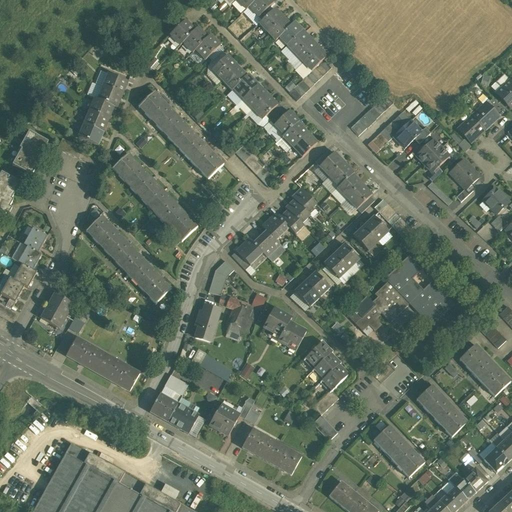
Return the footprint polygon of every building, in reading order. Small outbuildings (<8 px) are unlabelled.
[(257,0),(237,0),(236,1),(246,11),(249,8),(257,0)] [(257,0),(249,8),(259,19),(274,4),(269,0),(257,0)] [(282,19),(274,10),(259,25),(267,34),(282,19)] [(282,19),(267,34),(275,42),(279,39),(290,28),(282,19)] [(194,32),(185,22),(169,37),(179,47),(182,44),(194,32)] [(290,28),(279,39),(287,47),(302,33),(294,24),(290,28)] [(194,32),(182,44),(192,54),(195,52),(207,40),(197,30),(194,32)] [(302,33),(287,47),(295,56),(310,41),(302,33)] [(207,40),(195,52),(205,62),(220,47),(210,37),(207,40)] [(310,41),(295,56),(303,64),(318,49),(310,41)] [(318,49),(303,64),(311,73),(315,69),(319,65),(323,61),(327,58),(318,49)] [(237,68),(227,57),(212,72),(222,82),(237,68)] [(331,69),(323,61),(319,65),(327,74),(331,69)] [(327,74),(319,65),(315,69),(323,78),(327,74)] [(237,68),(222,82),(231,92),(233,91),(247,78),(237,68)] [(323,78),(315,69),(311,73),(319,82),(323,78)] [(319,82),(311,73),(306,78),(314,86),(319,82)] [(127,83),(108,75),(102,88),(122,97),(127,83)] [(247,78),(233,91),(242,101),(258,87),(248,76),(247,78)] [(511,107),(511,85),(504,77),(496,84),(502,90),(496,95),(510,110),(511,107)] [(314,86),(306,78),(302,82),(310,90),(314,86)] [(310,90),(302,82),(298,86),(306,94),(310,90)] [(298,86),(293,90),(301,98),(306,94),(298,86)] [(258,87),(242,101),(252,111),(267,97),(258,87)] [(122,97),(102,88),(97,101),(114,108),(117,109),(122,97)] [(293,90),(289,94),(297,102),(301,98),(293,90)] [(166,106),(154,93),(139,108),(150,120),(166,106)] [(393,105),(385,96),(381,100),(389,109),(393,105)] [(267,97),(252,111),(262,122),(266,118),(277,107),(267,97)] [(97,101),(94,100),(89,113),(108,121),(114,108),(97,101)] [(381,100),(377,105),(385,113),(389,109),(381,100)] [(505,113),(493,100),(489,103),(488,102),(486,103),(500,118),(505,113)] [(486,103),(471,117),(485,132),(500,118),(486,103)] [(277,107),(266,118),(270,123),(283,110),(279,105),(277,107)] [(377,105),(372,109),(380,117),(385,113),(377,105)] [(166,106),(150,120),(162,132),(177,118),(166,106)] [(380,117),(372,109),(368,113),(376,121),(380,117)] [(283,110),(270,123),(274,127),(287,114),(283,110)] [(108,121),(89,113),(83,126),(103,134),(108,121)] [(299,123),(289,113),(287,114),(274,127),(284,137),(298,124),(299,123)] [(376,121),(368,113),(364,117),(372,125),(376,121)] [(410,122),(402,114),(398,118),(406,127),(410,122)] [(372,125),(364,117),(359,121),(367,130),(372,125)] [(485,132),(471,117),(457,130),(471,145),(485,132)] [(177,118),(162,132),(173,144),(188,130),(177,118)] [(406,127),(398,118),(393,122),(401,131),(406,127)] [(367,130),(359,121),(355,125),(363,134),(367,130)] [(401,131),(393,122),(389,126),(397,135),(401,131)] [(397,135),(394,138),(405,150),(415,141),(421,134),(421,133),(410,122),(406,127),(401,131),(397,135)] [(284,137),(282,139),(292,149),(307,134),(298,124),(284,137)] [(363,134),(355,125),(350,129),(358,138),(363,134)] [(103,134),(83,126),(78,139),(97,147),(103,134)] [(389,126),(384,130),(393,139),(394,138),(397,135),(389,126)] [(430,135),(425,129),(421,133),(421,134),(415,141),(419,145),(430,135)] [(188,130),(173,144),(185,156),(200,142),(188,130)] [(393,139),(384,130),(380,134),(388,143),(393,139)] [(48,143),(29,132),(20,149),(21,150),(39,159),(42,153),(46,155),(48,150),(45,148),(48,143)] [(307,134),(292,149),(302,159),(317,145),(307,134)] [(380,134),(376,139),(384,147),(388,143),(380,134)] [(462,142),(454,134),(450,138),(458,146),(462,142)] [(384,147),(376,139),(371,143),(380,151),(384,147)] [(62,140),(56,151),(62,153),(67,142),(62,140)] [(433,141),(416,157),(424,166),(441,149),(433,141)] [(72,144),(67,142),(62,153),(68,155),(72,144)] [(200,142),(185,156),(196,168),(211,153),(200,142)] [(380,151),(371,143),(367,147),(375,155),(380,151)] [(72,144),(68,155),(73,158),(78,147),(72,144)] [(244,146),(235,154),(239,159),(248,151),(244,146)] [(78,147),(73,158),(79,160),(83,149),(78,147)] [(89,151),(83,149),(79,160),(84,162),(89,151)] [(441,149),(424,166),(432,174),(438,169),(450,158),(441,149)] [(39,159),(21,150),(12,166),(32,177),(34,172),(37,173),(39,168),(37,167),(41,160),(39,159)] [(89,151),(84,162),(90,165),(95,154),(89,151)] [(248,151),(239,159),(244,163),(252,155),(248,151)] [(329,151),(315,164),(319,168),(333,155),(329,151)] [(211,153),(196,168),(208,180),(223,166),(211,153)] [(95,154),(90,165),(96,167),(100,156),(95,154)] [(319,168),(329,179),(344,164),(334,154),(333,155),(319,168)] [(252,155),(244,163),(248,167),(256,159),(252,155)] [(128,156),(112,170),(124,183),(139,168),(128,156)] [(256,159),(248,167),(252,172),(261,164),(256,159)] [(479,178),(463,161),(449,175),(465,191),(465,192),(469,188),(479,178)] [(261,164),(252,172),(256,176),(265,168),(261,164)] [(344,164),(329,179),(338,189),(352,176),(354,174),(344,164)] [(139,168),(124,183),(136,195),(151,180),(139,168)] [(265,168),(256,176),(260,180),(269,172),(265,168)] [(438,169),(432,174),(427,178),(432,183),(442,173),(438,169)] [(269,172),(260,180),(264,185),(273,177),(269,172)] [(20,184),(1,174),(0,175),(0,194),(11,200),(15,194),(18,196),(20,191),(17,189),(20,184)] [(338,189),(337,190),(347,200),(362,186),(352,176),(338,189)] [(273,177),(264,185),(269,189),(277,181),(273,177)] [(151,180),(136,195),(147,206),(162,192),(151,180)] [(437,190),(431,184),(427,188),(433,193),(437,190)] [(362,186),(347,200),(357,211),(370,198),(372,196),(362,186)] [(469,188),(465,192),(465,191),(456,199),(461,204),(473,192),(469,188)] [(509,203),(496,189),(483,202),(496,216),(503,209),(502,209),(509,203)] [(301,190),(293,199),(295,201),(306,213),(309,209),(312,209),(316,206),(301,190)] [(162,192),(147,206),(158,218),(174,204),(162,192)] [(11,200),(0,194),(0,215),(4,218),(6,213),(9,214),(12,210),(9,208),(13,201),(11,200)] [(370,198),(357,211),(361,215),(375,202),(370,198)] [(456,199),(448,207),(452,211),(460,203),(456,199)] [(306,213),(295,201),(286,209),(288,212),(299,223),(303,220),(306,220),(309,216),(306,213)] [(383,201),(374,209),(378,214),(387,206),(383,201)] [(174,204),(158,218),(170,230),(185,216),(174,204)] [(387,206),(378,214),(383,218),(391,210),(387,206)] [(391,210),(383,218),(387,223),(395,214),(391,210)] [(299,223),(288,212),(280,220),(287,228),(293,234),(296,231),(299,231),(303,227),(299,223)] [(395,214),(387,223),(391,227),(400,219),(395,214)] [(185,216),(170,230),(181,243),(197,228),(185,216)] [(280,220),(275,216),(262,228),(267,233),(274,240),(287,228),(280,220)] [(499,217),(490,225),(495,230),(503,221),(499,217)] [(113,230),(101,218),(86,233),(98,245),(113,230)] [(389,233),(374,218),(363,228),(378,243),(389,233)] [(400,219),(391,227),(395,231),(404,223),(400,219)] [(503,221),(495,230),(499,234),(507,225),(503,221)] [(404,223),(395,231),(399,236),(408,227),(404,223)] [(408,227),(399,236),(403,240),(412,232),(408,227)] [(378,243),(363,228),(353,237),(368,253),(378,243)] [(125,242),(113,230),(98,245),(109,257),(125,242)] [(47,238),(34,231),(30,239),(28,238),(24,246),(29,249),(38,254),(47,238)] [(412,232),(403,240),(408,245),(416,236),(412,232)] [(274,240),(267,233),(254,245),(261,253),(267,259),(273,253),(277,258),(285,251),(274,240)] [(254,245),(249,240),(236,253),(243,261),(248,265),(261,253),(254,245)] [(125,242),(109,257),(121,269),(136,254),(125,242)] [(316,257),(324,249),(319,243),(311,251),(316,257)] [(359,261),(345,246),(334,256),(349,271),(359,261)] [(38,254),(29,249),(25,256),(23,255),(18,264),(24,267),(33,272),(42,256),(38,254)] [(243,261),(236,253),(231,257),(239,265),(243,261)] [(136,254),(121,269),(132,281),(147,266),(136,254)] [(349,271),(334,256),(324,266),(338,281),(349,271)] [(390,324),(409,305),(430,328),(455,305),(433,282),(423,292),(412,280),(422,271),(409,257),(384,280),(388,283),(375,296),(378,298),(372,304),(366,298),(347,317),(362,333),(368,327),(371,330),(378,323),(375,320),(378,317),(381,314),(390,324)] [(233,271),(225,263),(214,272),(209,293),(220,297),(221,296),(226,279),(233,271)] [(147,266),(132,281),(144,293),(159,278),(147,266)] [(33,272),(24,267),(20,274),(18,273),(13,281),(24,288),(28,290),(37,274),(33,272)] [(330,289),(315,274),(305,284),(319,299),(330,289)] [(285,280),(278,277),(275,283),(283,286),(285,280)] [(159,278),(144,293),(155,305),(171,290),(159,278)] [(24,288),(13,281),(11,280),(8,287),(6,286),(1,295),(15,303),(24,288)] [(319,299),(305,284),(294,294),(309,309),(319,299)] [(63,291),(59,297),(70,303),(74,296),(63,291)] [(73,305),(54,295),(47,307),(66,318),(73,305)] [(252,307),(221,296),(220,297),(217,305),(235,312),(227,335),(231,336),(232,334),(240,337),(252,307)] [(0,317),(3,319),(9,309),(3,306),(0,311),(0,317)] [(66,318),(47,307),(40,320),(59,330),(66,318)] [(219,312),(205,308),(200,324),(215,328),(219,312)] [(507,308),(499,316),(503,320),(511,312),(507,308)] [(8,322),(14,312),(9,309),(3,319),(8,322)] [(291,320),(274,310),(263,330),(280,339),(278,343),(289,349),(290,347),(296,351),(306,334),(289,324),(291,320)] [(13,325),(19,315),(14,312),(8,322),(13,325)] [(511,312),(503,320),(507,325),(511,320),(511,312)] [(84,325),(74,319),(69,329),(78,334),(84,325)] [(332,329),(339,336),(345,330),(338,323),(332,329)] [(215,328),(200,324),(196,340),(210,344),(215,328)] [(490,325),(481,333),(485,337),(494,329),(490,325)] [(494,329),(485,337),(490,341),(498,333),(494,329)] [(498,333),(490,341),(494,346),(502,338),(498,333)] [(502,338),(494,346),(498,350),(506,342),(502,338)] [(108,358),(76,340),(67,357),(98,375),(108,358)] [(322,343),(305,360),(315,370),(331,355),(332,354),(322,343)] [(475,346),(459,361),(471,374),(487,359),(475,346)] [(315,370),(314,372),(323,382),(339,366),(340,365),(331,355),(315,370)] [(232,373),(205,356),(199,367),(226,383),(232,373)] [(139,375),(108,358),(98,375),(129,393),(139,375)] [(487,359),(471,374),(482,386),(498,371),(487,359)] [(240,376),(247,380),(254,368),(246,364),(240,376)] [(349,377),(339,366),(323,382),(322,383),(330,392),(331,393),(349,377)] [(498,371),(482,386),(494,399),(510,384),(498,371)] [(188,386),(170,377),(164,387),(174,393),(182,397),(188,386)] [(444,399),(432,387),(417,402),(428,414),(444,399)] [(331,393),(330,392),(324,397),(332,406),(338,400),(331,393)] [(182,397),(174,393),(172,397),(179,402),(182,397)] [(177,406),(159,396),(150,413),(167,423),(177,406)] [(332,406),(324,397),(318,403),(327,412),(332,406)] [(199,409),(181,399),(177,406),(195,416),(199,409)] [(444,399),(428,414),(440,426),(455,411),(444,399)] [(327,412),(318,403),(313,409),(321,417),(327,412)] [(195,416),(177,406),(167,423),(188,435),(198,418),(195,416)] [(221,407),(217,415),(216,415),(209,427),(228,437),(239,418),(239,417),(221,407)] [(244,407),(239,417),(239,418),(244,421),(245,420),(250,410),(244,407)] [(260,416),(250,410),(245,420),(254,426),(260,416)] [(455,411),(440,426),(452,438),(467,424),(455,411)] [(321,417),(312,425),(316,430),(325,421),(321,417)] [(325,421),(316,430),(321,434),(329,426),(325,421)] [(375,426),(379,432),(385,427),(382,422),(375,426)] [(329,426),(321,434),(325,438),(333,430),(329,426)] [(389,428),(373,443),(385,455),(400,440),(389,428)] [(333,430),(325,438),(329,443),(338,434),(333,430)] [(259,434),(258,436),(251,433),(242,449),(267,463),(276,446),(270,443),(271,441),(259,434)] [(400,440),(385,455),(397,467),(412,453),(400,440)] [(511,459),(511,451),(504,442),(496,450),(508,463),(511,459)] [(190,511),(71,445),(65,455),(166,511),(190,511)] [(295,455),(283,448),(282,450),(276,446),(267,463),(291,476),(300,460),(294,457),(295,455)] [(496,450),(483,462),(496,475),(508,463),(496,450)] [(412,453),(397,467),(408,479),(424,465),(412,453)] [(65,456),(33,511),(166,511),(65,455),(65,456)] [(466,455),(460,461),(465,467),(471,461),(466,455)] [(423,485),(433,475),(428,470),(419,480),(423,485)] [(487,483),(475,470),(462,481),(475,495),(487,483)] [(475,495),(462,481),(454,489),(467,502),(475,495)] [(348,511),(360,499),(341,483),(329,498),(346,511),(348,511)] [(467,502),(454,489),(447,496),(459,509),(467,502)] [(503,511),(511,511),(511,492),(498,506),(503,511)] [(198,496),(191,509),(195,511),(202,498),(198,496)] [(456,511),(459,509),(447,496),(439,504),(446,511),(456,511)] [(376,511),(360,499),(348,511),(376,511)]
